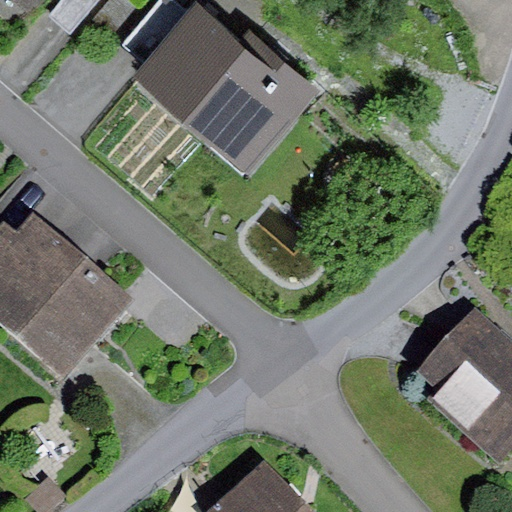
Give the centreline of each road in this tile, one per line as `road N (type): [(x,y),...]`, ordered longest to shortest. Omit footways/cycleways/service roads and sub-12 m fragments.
road 1 (residential): [(0,121),(287,371)]
road 2 (residential): [(511,117),(480,187),(433,251),(287,371)]
road 3 (residential): [(287,371),(92,511)]
road 4 (residential): [(287,371),(396,511)]
